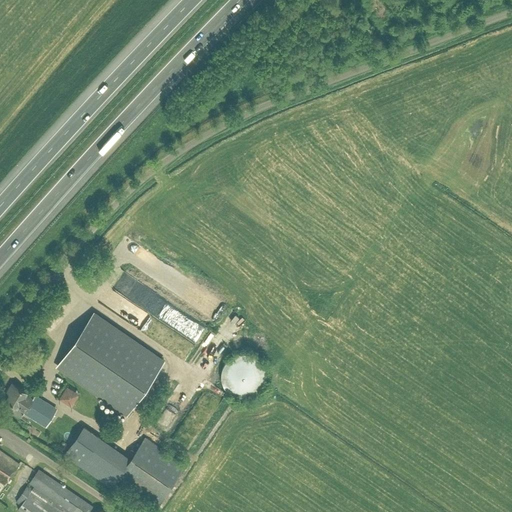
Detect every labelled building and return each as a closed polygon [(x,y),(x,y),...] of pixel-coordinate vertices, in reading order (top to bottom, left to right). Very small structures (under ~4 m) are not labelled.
[(171,55),(164,61),(168,65),(175,60),(171,55)] [(56,317),(66,310),(63,306),(53,313),(56,317)] [(127,413),(163,361),(93,312),(57,364),(127,413)] [(248,353),(243,353),(238,353),(236,354),(233,355),(229,357),(226,361),(223,364),(221,370),(221,373),(221,377),(221,381),(222,383),(224,386),(226,390),(229,393),(233,396),(237,397),(242,398),(245,398),(252,396),(257,393),(261,389),(263,386),(264,383),(265,379),(266,374),(265,369),(263,365),(261,361),(257,357),(252,354),(248,353)] [(22,392),(23,390),(12,383),(7,391),(10,393),(6,400),(17,407),(18,406),(25,410),(24,412),(42,424),(46,418),(38,413),(40,410),(43,412),(49,403),(32,392),(29,396),(22,392)] [(83,426),(63,454),(81,466),(101,439),(83,426)] [(116,477),(156,506),(184,467),(145,438),(116,477)] [(0,479),(5,483),(19,463),(0,450),(0,479)] [(18,508),(23,511),(88,511),(92,507),(39,469),(29,482),(33,485),(31,488),(27,485),(16,500),(21,504),(18,508)]
